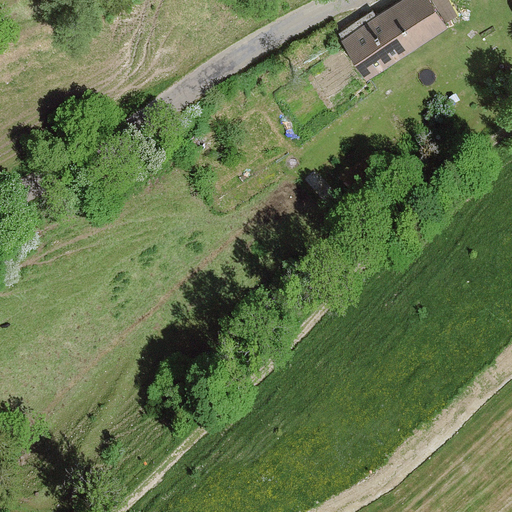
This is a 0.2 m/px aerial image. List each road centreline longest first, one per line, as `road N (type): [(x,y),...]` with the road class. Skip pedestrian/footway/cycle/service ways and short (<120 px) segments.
road 1 (track): [(511,123),(383,239),(119,511)]
road 2 (unclassified): [(342,0),(0,201)]
